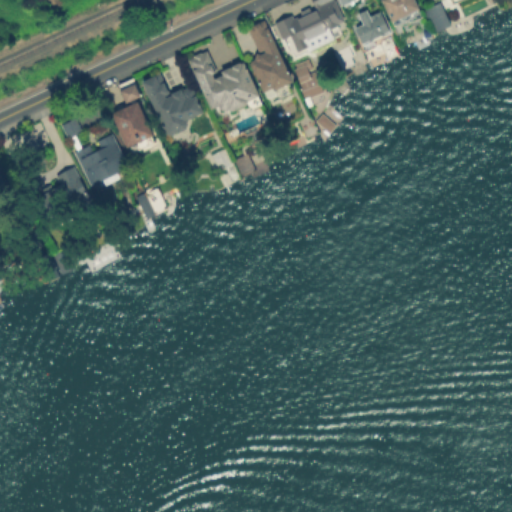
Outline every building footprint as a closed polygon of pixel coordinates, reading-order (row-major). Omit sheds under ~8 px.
[(342,21),(332,0),(309,0),(313,8),(308,10),(307,7),(297,11),(299,15),(291,19),(290,15),(272,23),(279,40),(287,36),(295,52),(305,47),(307,51),(339,37),(333,25),(342,21)] [(415,0),(422,12),(394,26),(381,0),(415,0)] [(423,8),(432,32),(448,26),(439,2),(423,8)] [(369,10),(372,17),(382,12),(393,35),(365,48),(356,30),(364,27),(359,15),(369,10)] [(252,64),(262,60),(246,26),(264,17),(293,81),(266,93),(252,64)] [(189,61),(210,50),(222,73),(239,64),(257,97),(219,117),(189,61)] [(294,64),(313,56),(329,93),(310,101),(294,64)] [(143,82),(161,74),(173,98),(190,89),(202,114),(189,120),(192,127),(170,138),(143,82)] [(118,86),(130,80),(138,95),(126,101),(118,86)] [(157,145),(132,157),(112,114),(137,103),(157,145)] [(77,118),(84,133),(73,138),(66,124),(77,118)] [(99,190),(82,154),(114,139),(131,175),(99,190)] [(246,155),(233,160),(239,175),(252,170),(246,155)] [(0,170),(8,177),(0,188),(0,195),(8,212),(0,216),(0,170)] [(38,198),(60,187),(56,179),(74,170),(89,198),(49,219),(38,198)] [(139,203),(144,218),(153,215),(148,200),(139,203)]
